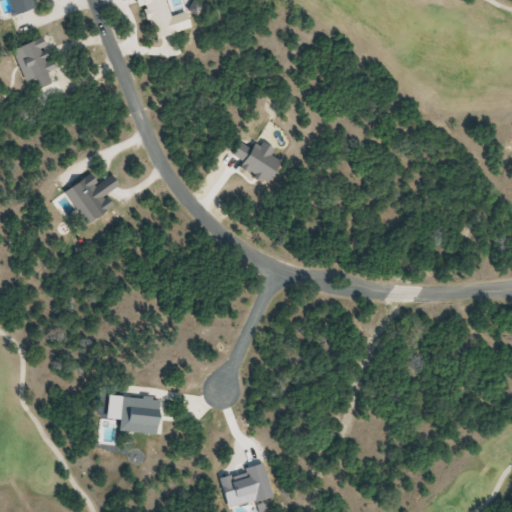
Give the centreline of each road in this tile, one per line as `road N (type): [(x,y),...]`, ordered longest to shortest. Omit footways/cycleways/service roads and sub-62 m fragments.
road 1 (residential): [(511,292),(352,287),(283,274),(252,257),(168,177),(94,0)]
road 2 (residential): [(218,395),(275,270)]
